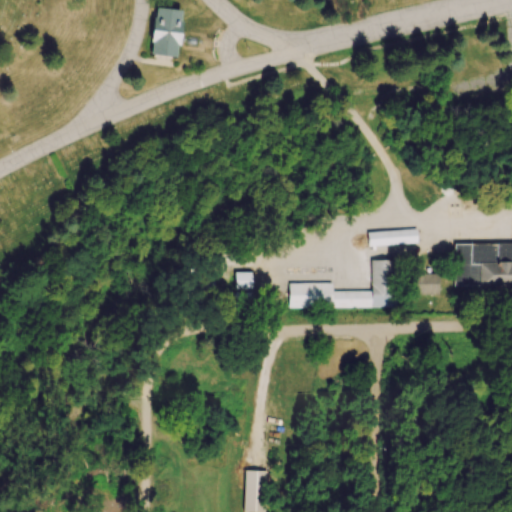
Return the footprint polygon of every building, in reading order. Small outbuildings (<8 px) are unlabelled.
[(148,54),(176,57),(180,10),(153,8),(148,54)] [(366,231),(366,245),(415,244),(415,230),(366,231)] [(453,287),(511,285),(511,242),(453,243),(453,287)] [(392,307),(392,260),(369,260),(370,291),(330,291),(330,282),(287,283),(287,308),(392,307)] [(250,272),(233,272),(234,289),(250,289),(250,272)] [(438,294),(438,274),(412,274),(412,295),(438,294)] [(263,511),(264,471),(243,471),(242,511),(255,511),(263,511)]
